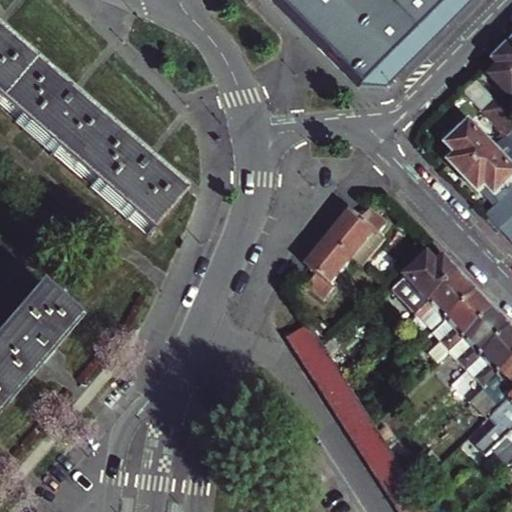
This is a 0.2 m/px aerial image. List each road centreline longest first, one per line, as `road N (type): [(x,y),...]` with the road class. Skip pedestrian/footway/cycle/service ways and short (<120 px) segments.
road 1 (residential): [(183,367),(248,209),(250,130)]
road 2 (residential): [(374,143),(511,288)]
road 3 (residential): [(374,143),(511,4)]
road 4 (residential): [(183,367),(122,433),(111,511)]
road 5 (residential): [(193,511),(198,440),(183,367)]
road 6 (residential): [(187,15),(231,70),(250,130)]
road 7 (residential): [(250,130),(331,127),(374,143)]
